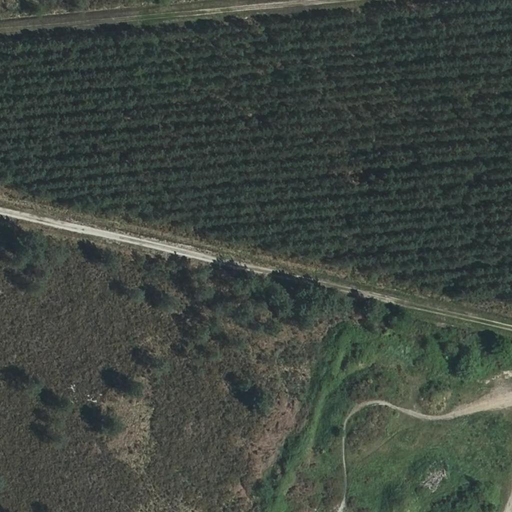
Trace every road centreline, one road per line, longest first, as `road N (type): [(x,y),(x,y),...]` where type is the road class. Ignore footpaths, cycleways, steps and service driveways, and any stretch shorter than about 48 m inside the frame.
road 1 (track): [(0,208),(511,324)]
road 2 (track): [(331,0),(0,28)]
